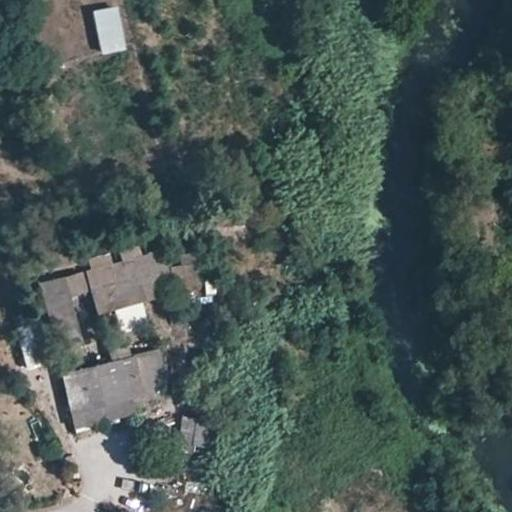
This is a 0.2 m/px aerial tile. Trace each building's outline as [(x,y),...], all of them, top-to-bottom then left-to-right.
[(101,55),(127,49),(117,6),(91,12),(101,55)] [(86,267),(93,313),(176,301),(169,254),(86,267)] [(55,350),(97,338),(80,275),(79,274),(40,285),(40,287),(55,350)] [(127,361),(97,368),(107,405),(108,408),(136,402),(127,361)] [(107,405),(97,368),(63,376),(72,415),(104,409),(108,408),(107,405)] [(198,452),(193,502),(202,504),(217,394),(206,392),(204,406),(199,445),(198,452)] [(199,445),(204,406),(197,405),(183,499),(183,500),(193,502),(198,452),(199,445)]
